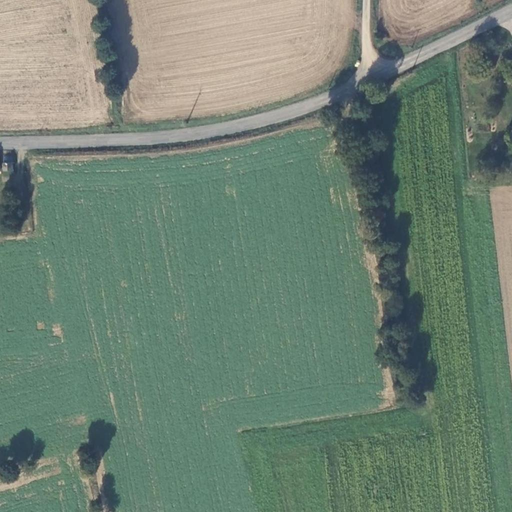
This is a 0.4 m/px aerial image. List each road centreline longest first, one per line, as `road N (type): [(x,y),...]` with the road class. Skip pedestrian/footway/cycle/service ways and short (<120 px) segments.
road 1 (unclassified): [(0,144),(194,134),(312,105),(366,81)]
road 2 (unclassified): [(366,81),(511,9)]
